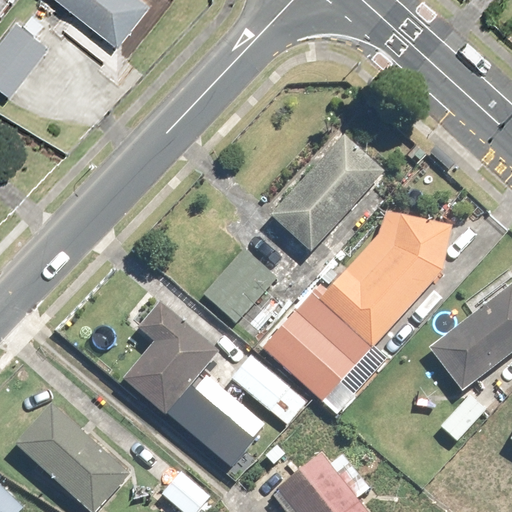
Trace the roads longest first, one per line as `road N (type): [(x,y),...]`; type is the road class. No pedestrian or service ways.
road 1 (residential): [(0,310),(296,0)]
road 2 (secondary): [(356,0),(511,141)]
